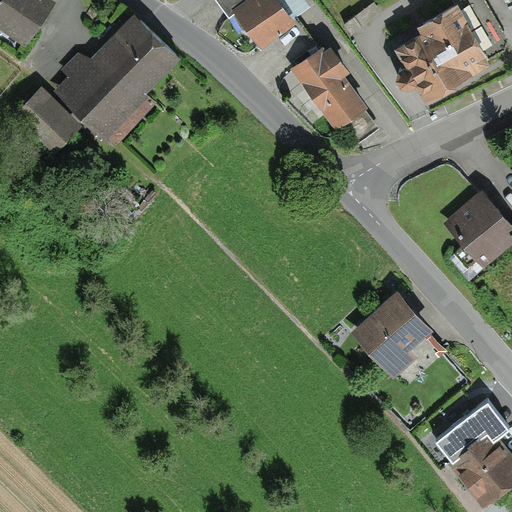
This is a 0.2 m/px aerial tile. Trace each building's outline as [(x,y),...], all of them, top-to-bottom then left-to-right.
[(0,0),(0,25),(26,43),(54,0),(0,0)] [(219,0),(230,13),(234,10),(261,45),(298,17),(296,15),(285,0),(219,0)] [(308,0),(285,0),(296,15),(311,4),(308,0)] [(416,77),(427,94),(491,56),(490,54),(504,46),(508,35),(488,0),(447,0),(416,18),(421,26),(396,40),(406,58),(398,63),(396,71),(401,79),(409,81),(416,77)] [(182,52),(135,8),(93,53),(79,49),(62,67),(69,73),(56,87),(117,144),(159,99),(148,88),(182,52)] [(323,39),(290,64),(336,126),(343,120),(365,104),(369,101),(345,69),(351,64),(332,38),(326,43),(323,39)] [(55,149),(82,121),(42,82),(14,109),(55,149)] [(380,125),(365,104),(343,120),(358,140),(380,125)] [(59,184),(44,198),(57,211),(71,198),(59,184)] [(511,240),(511,215),(484,185),(445,219),(465,241),(486,264),(511,240)] [(486,264),(465,241),(449,256),(470,278),(486,264)] [(398,285),(351,329),(395,376),(419,354),(411,346),(435,324),(398,285)] [(489,396),(437,437),(453,457),(449,461),(483,504),(511,481),(511,446),(500,431),(511,423),(489,396)]
